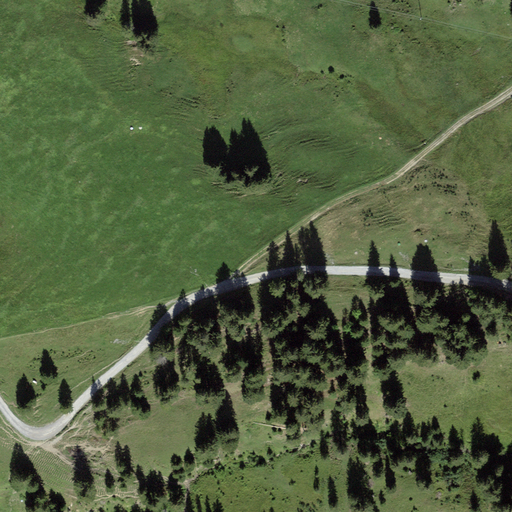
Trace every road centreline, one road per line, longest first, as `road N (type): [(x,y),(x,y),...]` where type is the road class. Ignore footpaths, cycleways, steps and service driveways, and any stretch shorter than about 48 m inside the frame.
road 1 (track): [(511,290),(369,271),(234,282),(190,302),(56,429),(27,431),(0,399)]
road 2 (track): [(234,282),(303,225),(389,182),(511,89)]
